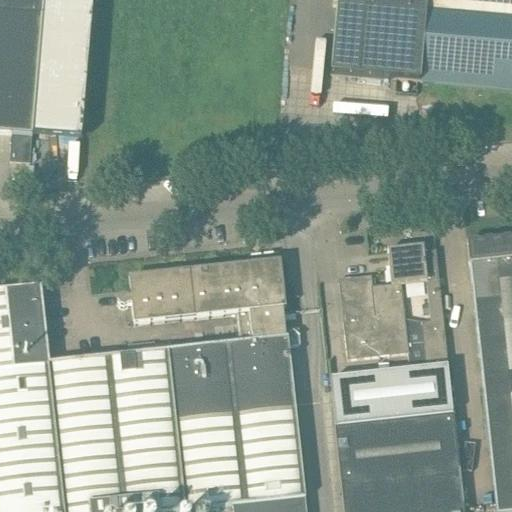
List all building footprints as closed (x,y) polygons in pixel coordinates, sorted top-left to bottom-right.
[(0,0),(0,16),(41,20),(43,0),(0,0)] [(31,139),(81,143),(93,0),(43,0),(41,20),(31,139)] [(511,0),(336,0),(330,76),(358,79),(511,92),(511,0)] [(0,16),(0,136),(9,137),(7,165),(29,167),(31,139),(41,20),(0,16)] [(511,511),(511,239),(466,244),(469,268),(469,267),(495,511),(511,511)] [(401,286),(426,284),(426,285),(427,285),(426,281),(438,280),(435,254),(424,255),(423,249),(401,251),(387,253),(388,260),(391,288),(372,290),(375,320),(404,316),(401,286)] [(135,326),(237,315),(280,311),(283,310),(282,301),(284,300),(281,276),(279,276),(278,267),(130,283),(131,292),(129,292),(130,300),(126,301),(122,300),(118,302),(117,306),(119,310),(123,311),(127,309),(131,308),(132,317),(133,316),(135,326)] [(438,280),(426,281),(427,285),(426,285),(430,325),(425,325),(425,323),(421,324),(421,325),(405,322),(404,316),(375,320),(372,290),(370,279),(338,283),(347,363),(408,357),(409,367),(409,368),(410,369),(411,370),(412,371),(413,372),(414,373),(415,373),(416,373),(448,370),(438,280)] [(0,511),(64,511),(49,367),(41,290),(0,294),(0,511)] [(49,367),(64,511),(213,511),(232,510),(232,511),(305,511),(287,342),(283,342),(280,315),(280,311),(237,315),(240,346),(49,367)] [(334,431),(335,431),(453,418),(448,370),(416,373),(415,373),(414,373),(329,381),(334,431)] [(463,511),(453,418),(335,431),(334,431),(342,511),(463,511)]
